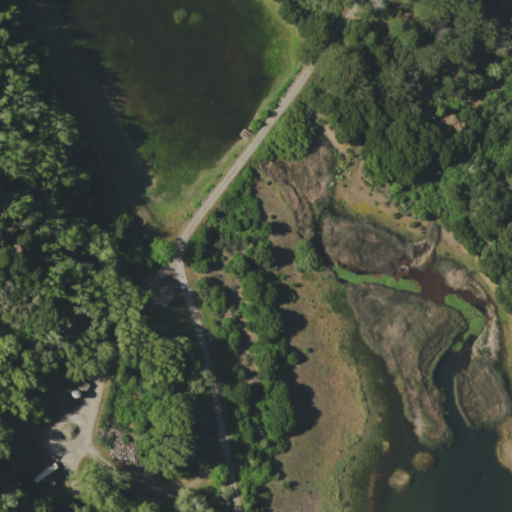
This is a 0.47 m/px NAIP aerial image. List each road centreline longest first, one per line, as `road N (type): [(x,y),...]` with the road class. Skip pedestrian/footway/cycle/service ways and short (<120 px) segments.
road 1 (track): [(32,0),(132,205),(171,254),(192,304),(238,511)]
road 2 (track): [(176,243),(133,311),(77,442),(61,443),(52,433),(55,419),(95,396)]
road 3 (track): [(223,438),(199,473),(165,486),(139,480),(77,442)]
road 4 (track): [(249,147),(176,243)]
